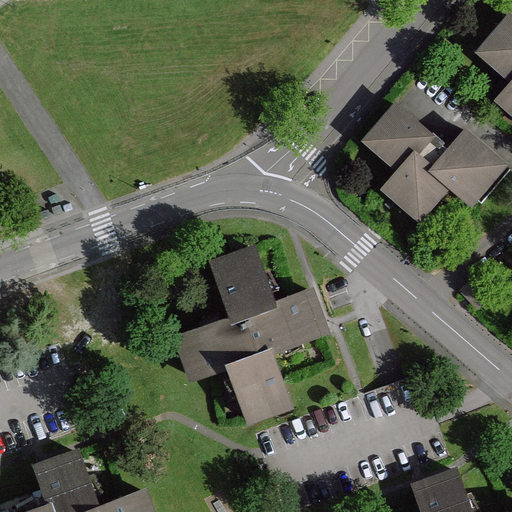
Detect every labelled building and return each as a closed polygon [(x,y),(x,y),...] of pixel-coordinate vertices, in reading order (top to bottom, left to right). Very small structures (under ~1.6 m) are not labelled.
[(490,42),(499,51),(490,61),(511,80),(511,85),(499,102),(511,112),(511,18),(490,42)] [(490,61),(499,51),(490,42),(481,54),(490,61)] [(397,106),(375,131),(385,140),(376,150),(401,172),(385,190),(411,212),(419,201),(429,210),(450,186),(472,204),(500,172),(486,160),(492,153),(466,131),(449,150),(442,145),(444,142),(433,133),(431,135),(397,106)] [(366,142),(376,150),(385,140),(375,131),(366,142)] [(506,165),(492,153),(486,160),(500,172),(506,165)] [(419,201),(411,212),(421,221),(429,210),(419,201)] [(214,263),(221,279),(218,286),(222,286),(232,315),(219,320),(219,322),(177,337),(192,379),(208,373),(216,372),(217,369),(226,366),(231,378),(234,378),(249,419),(288,405),(283,390),(284,382),(280,382),(269,354),(282,350),(282,346),(324,331),(310,292),(294,298),(287,297),(286,300),(276,305),(271,291),(268,292),(253,249),(214,263)] [(38,468),(44,485),(43,491),(46,492),(50,502),(37,507),(36,510),(30,511),(149,511),(142,493),(127,498),(119,496),(119,501),(100,507),(95,495),(92,495),(76,453),(38,468)] [(509,511),(507,511),(506,511),(469,511),(455,472),(416,487),(422,502),(421,509),(425,510),(426,511),(509,511)]
